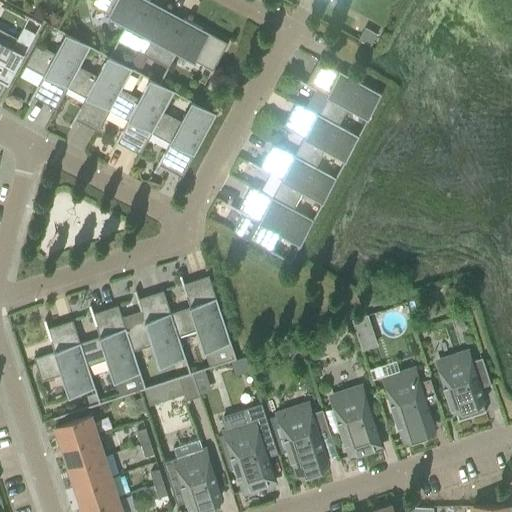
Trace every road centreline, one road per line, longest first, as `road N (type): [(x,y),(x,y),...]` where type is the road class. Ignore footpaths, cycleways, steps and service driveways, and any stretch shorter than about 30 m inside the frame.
road 1 (residential): [(183,225),(282,39),(279,20),(241,0)]
road 2 (residential): [(273,511),(511,437)]
road 3 (residential): [(0,296),(157,246),(183,225)]
road 4 (residential): [(183,225),(29,143)]
road 5 (residential): [(52,511),(3,367)]
